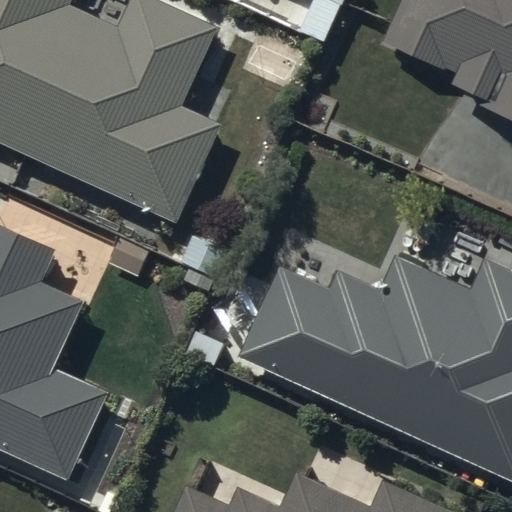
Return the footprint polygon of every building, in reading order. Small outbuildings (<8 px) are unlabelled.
[(0,0),(0,150),(177,231),(220,134),(182,118),(217,39),(134,1),(119,36),(72,14),(78,0),(0,0)] [(511,0),(406,0),(382,52),(416,71),(462,80),(452,98),(482,115),(511,134),(511,0)] [(0,461),(68,490),(109,401),(57,378),(86,312),(44,293),(57,260),(0,234),(0,461)] [(282,276),(240,366),(511,491),(511,281),(487,270),(474,299),(396,266),(381,299),(341,281),(332,300),(282,276)] [(224,511),(186,495),(177,511),(428,511),(385,492),(377,511),(360,511),(299,486),(283,511),(271,511),(240,499),(232,511),(224,511)]
